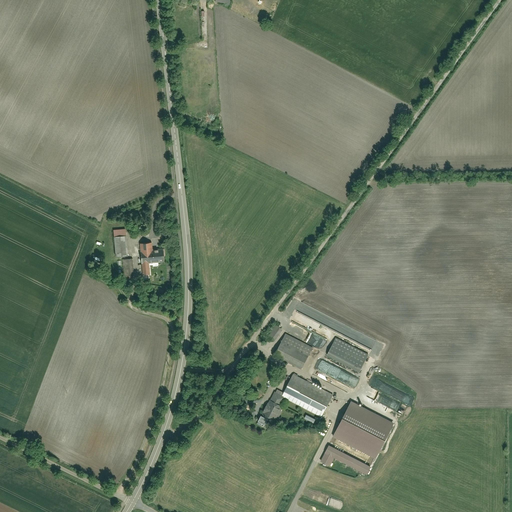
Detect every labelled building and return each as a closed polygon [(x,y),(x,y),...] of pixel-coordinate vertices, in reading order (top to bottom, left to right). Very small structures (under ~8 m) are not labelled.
[(112,228),(114,255),(126,253),(124,227),(112,228)] [(139,241),(141,276),(149,275),(148,261),(162,260),(161,247),(150,248),(150,241),(139,241)] [(121,258),(122,275),(133,275),(132,257),(121,258)] [(267,337),(272,341),(282,328),(276,324),(267,337)] [(312,346),(286,332),(275,353),(301,366),(312,346)] [(335,336),(326,354),(359,371),(369,353),(335,336)] [(281,391),(280,394),(284,396),(320,414),(331,393),(291,372),(281,391)] [(281,402),(284,396),(280,394),(281,391),(275,388),(263,413),(275,419),(283,403),(281,402)] [(351,399),(333,435),(375,457),(394,420),(351,399)] [(329,444),(321,459),(330,464),(333,458),(366,473),(370,464),(329,444)]
